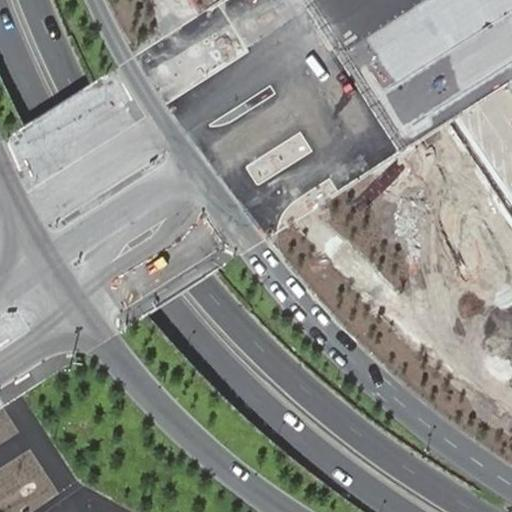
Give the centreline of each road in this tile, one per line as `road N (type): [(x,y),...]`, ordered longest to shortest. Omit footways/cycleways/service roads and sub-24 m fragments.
road 1 (primary): [(479,511),(328,408),(198,285),(100,145),(33,0)]
road 2 (primary): [(0,24),(65,168),(125,259),(241,388),(399,511)]
road 3 (primary): [(511,483),(388,392),(314,320),(232,221)]
road 4 (secondary): [(232,221),(511,35)]
road 5 (secondary): [(471,0),(194,168)]
road 6 (primary): [(85,315),(193,441),(287,511)]
road 7 (primary): [(194,168),(97,0)]
road 8 (primary): [(85,315),(232,221)]
road 9 (primary): [(194,168),(48,262)]
